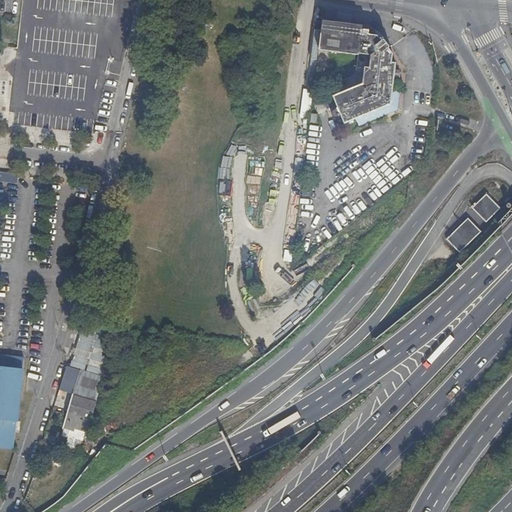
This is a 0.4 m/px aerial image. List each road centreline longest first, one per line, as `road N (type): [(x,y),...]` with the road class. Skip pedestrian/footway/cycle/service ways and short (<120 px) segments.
road 1 (motorway): [(506,128),(478,142),(322,331),(262,382),(71,511)]
road 2 (residential): [(106,162),(9,511)]
road 3 (motorway): [(511,250),(358,380),(230,453)]
road 4 (motorway): [(511,276),(281,511)]
road 5 (motorway): [(325,511),(511,321)]
road 6 (unknown): [(360,5),(408,58),(416,99),(400,127),(330,158)]
road 7 (residential): [(143,0),(106,162)]
road 8 (motorway): [(422,511),(511,392)]
road 9 (motorway): [(230,453),(184,467),(100,511)]
road 10 (primary): [(325,0),(411,15),(458,42)]
